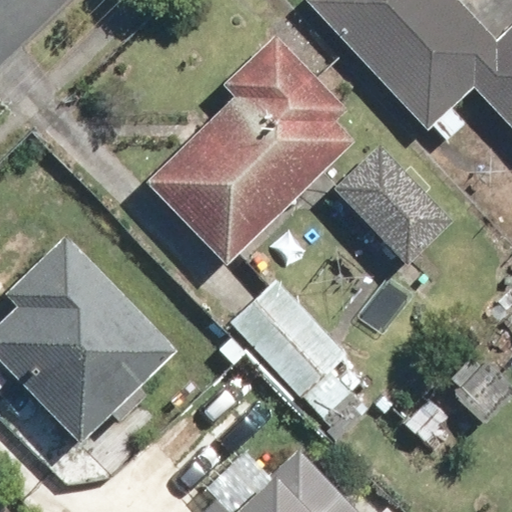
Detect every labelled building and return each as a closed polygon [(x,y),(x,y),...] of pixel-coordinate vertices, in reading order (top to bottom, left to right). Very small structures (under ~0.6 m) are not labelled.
[(511,125),(511,23),(495,39),(457,0),(303,0),(302,1),(431,133),(478,87),(511,125)] [(137,181),(218,265),(352,136),(333,116),(345,105),(274,32),(223,81),(232,90),(137,181)] [(384,144),(333,190),(400,264),(452,218),(384,144)] [(0,357),(73,435),(167,348),(62,235),(4,289),(14,299),(0,312),(0,357)] [(278,279),(230,322),(299,399),(348,356),(278,279)] [(383,404),(435,452),(461,424),(475,438),(511,399),(511,385),(476,350),(442,385),(420,364),(383,404)] [(212,487),(186,511),(367,511),(294,439),(229,504),(212,487)]
